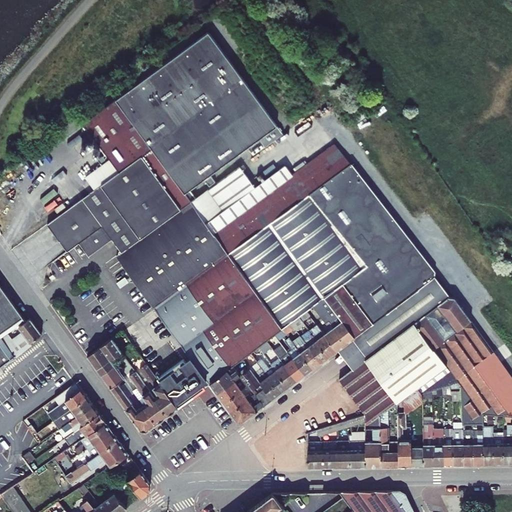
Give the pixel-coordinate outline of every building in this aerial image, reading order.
[(196,198),(190,190),(259,139),(265,147),(283,134),(208,32),(116,99),(191,202),(196,198)] [(208,384),(209,385),(210,385),(209,384),(233,366),(242,359),(250,353),(259,347),(267,341),(275,335),(283,329),(228,253),(194,205),(191,202),(116,99),(83,123),(110,160),(86,178),(94,190),(47,224),(67,251),(79,243),(84,249),(89,256),(112,239),(121,252),(117,256),(190,359),(208,384)] [(327,164),(342,153),(334,143),(292,174),(285,165),(255,187),(242,170),(194,205),(228,253),(310,194),(336,175),(327,164)] [(351,164),(342,153),(327,164),(336,175),(351,164)] [(381,332),(441,287),(434,278),(434,271),(402,230),(374,193),(351,164),(336,175),(310,194),(368,265),(344,283),(381,332)] [(242,170),(240,167),(208,190),(191,202),(194,205),(242,170)] [(209,186),(215,182),(211,176),(205,180),(209,186)] [(368,265),(310,194),(228,253),(283,329),(291,323),(299,317),(307,311),(314,306),(317,304),(325,297),(335,290),(344,283),(368,265)] [(381,332),(344,283),(335,290),(372,339),(381,332)] [(0,367),(11,359),(0,343),(0,332),(23,317),(0,284),(0,367)] [(404,410),(406,412),(423,400),(423,393),(433,390),(442,387),(449,384),(458,381),(458,382),(461,386),(461,388),(462,391),(462,400),(463,422),(463,424),(473,423),(483,423),(483,414),(493,414),(503,415),(511,416),(511,377),(454,297),(449,297),(448,296),(448,297),(441,287),(381,332),(372,339),(362,347),(360,348),(367,358),(355,367),(352,369),(339,379),(365,414),(365,415),(365,422),(365,428),(373,428),(380,427),(380,415),(385,411),(397,402),(398,410),(404,410)] [(372,339),(335,290),(325,297),(355,337),(362,347),(372,339)] [(355,337),(325,297),(317,304),(347,343),(353,339),(355,337)] [(347,343),(317,304),(314,306),(324,320),(326,323),(320,328),(337,351),(338,350),(347,343)] [(299,317),(302,321),(310,315),(307,311),(299,317)] [(302,321),(299,317),(291,323),(294,327),(296,330),(304,324),(302,321)] [(16,357),(33,344),(31,342),(42,334),(30,318),(19,327),(23,332),(13,339),(9,334),(3,339),(16,357)] [(326,323),(324,320),(317,325),(320,328),(326,323)] [(294,327),(291,323),(283,329),(285,333),(294,327)] [(337,351),(320,328),(317,325),(309,331),(328,357),(337,351)] [(285,333),(283,329),(275,335),(278,339),(285,333)] [(328,357),(309,331),(301,337),(321,363),(328,357)] [(281,343),(278,339),(275,335),(267,341),(271,347),(273,349),(281,343)] [(321,363),(301,337),(300,336),(292,342),(313,369),(321,363)] [(353,339),(360,348),(362,347),(355,337),(353,339)] [(313,369),(292,342),(289,338),(285,341),(291,349),(287,352),(305,375),(313,369)] [(121,352),(112,339),(88,356),(97,368),(110,359),(121,352)] [(360,348),(353,339),(347,343),(354,353),(360,348)] [(271,347),(267,341),(259,347),(263,353),(271,347)] [(354,353),(347,343),(338,350),(345,359),(354,353)] [(367,358),(360,348),(354,353),(345,359),(352,369),(355,367),(367,358)] [(305,375),(287,352),(286,353),(284,350),(277,355),(280,358),(297,381),(305,375)] [(297,381),(280,358),(271,364),(272,366),(288,388),(297,381)] [(114,365),(110,359),(97,368),(101,374),(114,365)] [(288,388),(272,366),(268,369),(261,359),(257,362),(258,363),(280,394),(288,388)] [(280,394),(258,363),(249,369),(272,400),(280,394)] [(154,397),(167,415),(178,407),(159,381),(147,364),(140,369),(158,394),(154,397)] [(133,391),(114,365),(101,374),(141,429),(147,430),(157,423),(144,405),(133,391)] [(239,373),(233,366),(209,384),(210,385),(216,394),(234,381),(241,375),(246,371),(244,369),(239,373)] [(272,400),(249,369),(246,371),(241,375),(246,382),(249,386),(255,393),(247,399),(229,412),(237,423),(241,423),(272,400)] [(154,397),(136,372),(129,376),(137,388),(148,402),(144,405),(157,423),(167,415),(154,397)] [(246,382),(241,375),(234,381),(239,387),(241,385),(246,382)] [(239,387),(234,381),(216,394),(223,403),(240,390),(243,387),(241,385),(239,387)] [(461,386),(458,382),(458,381),(449,384),(451,391),(452,391),(462,391),(461,388),(461,386)] [(87,397),(76,382),(54,397),(59,404),(48,413),(54,421),(87,397)] [(449,384),(442,387),(443,394),(451,393),(451,391),(449,384)] [(255,393),(249,386),(247,388),(246,386),(243,387),(240,390),(247,399),(255,393)] [(443,394),(442,387),(433,390),(433,396),(443,395),(443,394)] [(144,405),(148,402),(137,388),(133,391),(144,405)] [(247,399),(240,390),(223,403),(229,412),(247,399)] [(462,400),(462,391),(452,391),(452,401),(462,400)] [(93,405),(87,397),(54,421),(60,429),(93,405)] [(99,413),(93,405),(60,429),(59,429),(65,438),(81,426),(99,413)] [(412,447),(411,426),(406,426),(406,412),(404,410),(398,410),(398,430),(398,442),(399,465),(424,465),(424,447),(412,447)] [(387,442),(385,411),(380,415),(380,427),(382,466),(399,465),(398,442),(387,442)] [(106,422),(99,413),(81,426),(87,435),(106,422)] [(365,415),(354,418),(349,420),(351,426),(365,422),(365,415)] [(346,449),(346,440),(340,440),(340,436),(342,436),(342,435),(342,429),(344,428),(351,426),(349,420),(344,421),(336,424),(338,430),(338,437),(337,437),(337,441),(336,449),(336,466),(351,466),(351,449),(346,449)] [(87,435),(81,439),(84,443),(75,449),(78,454),(113,431),(106,422),(87,435)] [(464,464),(463,430),(463,424),(463,422),(453,422),(453,429),(453,434),(454,464),(464,464)] [(338,430),(336,424),(333,424),(322,428),(324,435),(338,430)] [(434,465),(433,429),(433,424),(423,424),(424,447),(424,465),(434,465)] [(36,432),(31,425),(27,427),(33,435),(36,432)] [(382,466),(380,427),(373,428),(373,441),(365,442),(366,466),(382,466)] [(494,432),(493,427),(483,428),(483,430),(484,464),(494,464),(494,432)] [(324,435),(322,428),(308,432),(308,440),(320,436),(324,435)] [(444,465),(443,429),(433,429),(434,465),(444,465)] [(454,464),(453,434),(449,435),(449,429),(443,429),(444,465),(454,464)] [(474,464),(473,430),(463,430),(464,464),(474,464)] [(484,464),(483,430),(473,430),(474,464),(484,464)] [(119,440),(113,431),(78,454),(76,456),(79,460),(84,456),(88,461),(119,440)] [(504,464),(504,435),(504,432),(494,432),(494,464),(504,464)] [(350,441),(349,434),(342,435),(342,436),(340,436),(340,440),(346,440),(346,449),(351,449),(350,441)] [(66,476),(65,476),(70,483),(98,464),(99,462),(105,458),(110,466),(112,465),(116,462),(129,453),(119,440),(88,461),(77,468),(66,476)] [(366,466),(365,442),(365,440),(350,441),(351,449),(351,466),(366,466)] [(322,467),(322,450),(321,441),(308,441),(308,467),(322,467)] [(337,441),(321,441),(322,450),(322,467),(336,466),(336,449),(337,441)] [(66,472),(77,467),(69,450),(58,455),(66,472)] [(35,459),(29,451),(22,456),(28,464),(35,459)] [(151,483),(129,453),(116,462),(122,470),(124,474),(128,479),(131,484),(142,497),(150,491),(151,483)] [(128,479),(124,474),(117,479),(125,489),(131,484),(128,479)] [(125,489),(117,479),(115,480),(123,490),(125,489)] [(123,490),(115,480),(111,483),(119,493),(123,490)] [(97,500),(84,484),(79,488),(88,499),(92,504),(97,500)] [(31,511),(13,485),(1,494),(13,511),(31,511)] [(414,511),(405,493),(400,490),(377,491),(353,508),(348,511),(414,511)] [(377,491),(341,491),(345,497),(353,508),(377,491)] [(121,511),(127,508),(116,493),(95,508),(98,511),(121,511)] [(274,511),(277,510),(278,511),(280,511),(285,509),(273,493),(271,494),(247,511),(274,511)] [(348,511),(353,508),(345,497),(323,511),(348,511)] [(98,511),(95,508),(92,504),(88,499),(82,504),(83,505),(80,507),(83,511),(98,511)]
